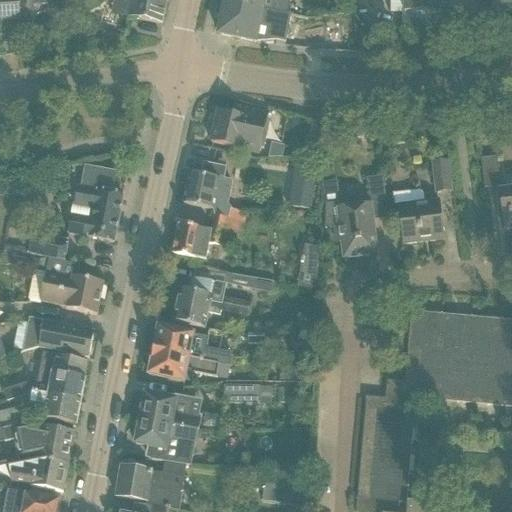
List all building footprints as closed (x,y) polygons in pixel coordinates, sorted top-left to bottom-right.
[(0,0),(0,19),(19,19),(19,7),(47,6),(47,0),(0,0)] [(166,0),(115,0),(115,4),(131,7),(128,18),(162,25),(166,0)] [(225,0),(225,2),(287,15),(289,0),(225,0)] [(439,14),(438,0),(404,0),(404,14),(439,14)] [(511,0),(492,0),(492,13),(511,12),(511,0)] [(225,2),(219,36),(239,40),(255,43),(276,41),(285,43),(291,16),(287,15),(225,2)] [(218,112),(211,144),(240,150),(258,154),(261,143),(264,144),(264,142),(269,121),(266,120),(268,113),(235,105),(233,115),(218,112)] [(271,144),(268,159),(282,158),(285,147),(271,144)] [(497,157),(481,159),(484,189),(500,187),(497,157)] [(451,192),(448,162),(432,164),(436,194),(451,192)] [(189,174),(183,205),(213,211),(214,215),(229,218),(230,211),(227,206),(229,192),(217,190),(219,182),(223,183),(224,182),(226,170),(203,165),(201,177),(200,176),(189,174)] [(72,217),(68,234),(114,244),(123,196),(112,194),(116,172),(84,167),(80,188),(77,188),(75,201),(95,205),(92,220),(72,217)] [(366,179),(369,200),(354,202),(351,199),(339,201),(336,204),(325,205),(324,230),(335,228),(337,243),(341,242),(343,259),(367,257),(366,250),(376,249),(371,206),(370,206),(369,201),(385,199),(383,177),(366,179)] [(290,208),(309,211),(312,193),(292,190),(290,208)] [(511,229),(511,190),(499,192),(503,230),(511,229)] [(438,201),(423,203),(423,194),(419,191),(392,194),(394,206),(399,206),(404,246),(443,241),(438,201)] [(179,226),(173,256),(192,260),(205,262),(225,266),(228,251),(225,251),(228,238),(238,240),(241,224),(214,218),(211,232),(179,226)] [(29,251),(28,254),(62,261),(66,243),(32,235),(29,251)] [(318,262),(302,259),(297,287),(316,291),(318,262)] [(180,289),(173,323),(204,329),(207,314),(219,316),(221,311),(247,316),(250,305),(224,299),(229,275),(195,269),(193,280),(191,280),(189,291),(180,289)] [(104,284),(72,277),(71,279),(46,274),(40,302),(66,308),(65,310),(97,316),(104,284)] [(254,280),(252,290),(270,293),(272,283),(254,280)] [(511,324),(502,324),(502,320),(500,320),(500,321),(483,319),(483,322),(472,321),(472,317),(471,317),(470,318),(453,317),(453,319),(442,318),(442,315),(441,314),(441,315),(423,314),(423,317),(413,316),(413,312),(411,312),(405,384),(387,382),(385,400),(366,398),(355,511),(455,511),(456,507),(406,503),(408,485),(405,485),(406,474),(410,475),(410,473),(409,473),(410,456),(408,455),(409,444),(412,445),(412,443),(411,443),(413,426),(410,426),(411,415),(415,415),(416,397),(427,398),(427,401),(444,402),(444,403),(445,403),(446,400),(457,401),(457,403),(474,405),(474,406),(475,406),(476,402),(487,403),(486,406),(504,408),(503,409),(505,409),(506,405),(511,405),(511,324)] [(94,332),(44,322),(31,320),(31,321),(35,321),(33,329),(29,332),(26,344),(29,348),(29,350),(25,351),(25,352),(38,349),(89,359),(94,332)] [(158,328),(153,352),(218,365),(230,367),(232,357),(232,355),(206,350),(208,338),(193,335),(158,328)] [(295,339),(295,355),(309,355),(309,339),(295,339)] [(218,365),(153,352),(149,376),(184,383),(186,373),(215,379),(218,365)] [(27,385),(4,391),(8,403),(25,397),(26,392),(80,402),(85,379),(83,378),(87,364),(44,353),(37,381),(28,379),(27,385)] [(279,381),(300,382),(300,365),(279,364),(279,381)] [(223,387),(223,405),(259,405),(259,387),(223,387)] [(26,392),(25,397),(23,403),(45,407),(43,420),(76,426),(80,402),(26,392)] [(145,395),(140,420),(198,432),(201,417),(192,415),(194,405),(175,401),(174,401),(145,395)] [(0,413),(0,425),(22,420),(22,409),(0,413)] [(198,432),(140,420),(135,445),(152,448),(149,461),(158,462),(191,467),(198,432)] [(26,425),(4,430),(7,442),(15,440),(19,462),(36,459),(68,465),(74,434),(42,427),(26,425)] [(68,465),(36,459),(32,476),(14,473),(12,483),(63,493),(68,465)] [(257,463),(256,473),(304,478),(305,468),(257,463)] [(179,511),(186,467),(164,464),(162,475),(121,468),(116,498),(145,503),(145,507),(168,511),(175,511),(179,511)] [(265,477),(262,503),(298,507),(301,482),(265,477)] [(8,493),(6,504),(4,511),(56,511),(59,502),(26,496),(8,493)]
